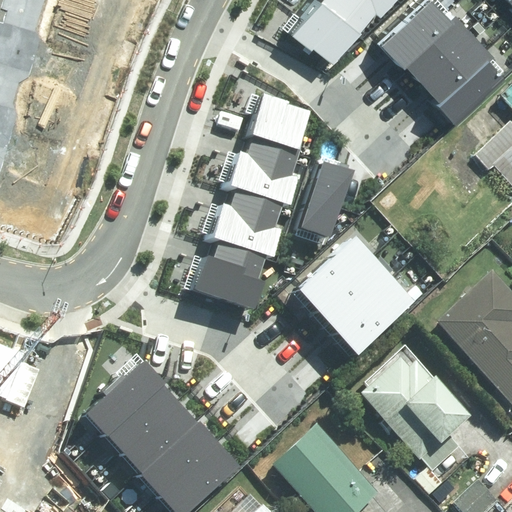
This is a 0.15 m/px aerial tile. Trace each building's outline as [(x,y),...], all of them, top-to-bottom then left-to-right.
[(0,0),(0,16),(11,23),(16,5),(8,0),(0,0)] [(302,0),(284,25),(323,54),(346,24),(349,25),(363,6),(355,0),(302,0)] [(430,0),(406,0),(371,34),(392,56),(394,54),(440,10),(430,0)] [(91,2),(81,15),(103,33),(114,21),(91,2)] [(440,10),(394,54),(410,71),(461,24),(444,6),(440,10)] [(410,71),(428,90),(474,48),(479,43),(461,24),(410,71)] [(428,90),(426,93),(446,115),(494,70),(474,48),(428,90)] [(254,92),(241,133),(244,134),(288,148),(300,109),(275,102),(276,99),(254,92)] [(511,126),(505,119),(473,151),(487,166),(492,162),(511,182),(511,126)] [(288,148),(244,134),(238,152),(232,150),(222,184),(228,185),(274,199),(278,201),(286,175),(282,174),(290,149),(288,148)] [(343,169),(314,161),(294,225),(323,234),(343,169)] [(266,225),(274,199),(228,185),(222,203),(215,201),(204,235),(210,237),(258,252),(263,253),(271,226),(266,225)] [(345,234),(288,288),(309,310),(366,256),(345,234)] [(258,252),(210,237),(204,256),(198,254),(188,287),(247,305),(255,279),(250,277),(258,252)] [(366,256),(309,310),(329,331),(386,278),(366,256)] [(511,293),(490,270),(435,321),(511,403),(511,293)] [(386,278),(329,331),(349,352),(406,299),(386,278)] [(403,345),(356,388),(419,457),(445,433),(466,414),(403,345)] [(132,361),(78,412),(100,435),(153,385),(154,384),(132,361)] [(116,452),(169,402),(153,385),(100,435),(116,452)] [(186,420),(169,402),(116,452),(133,469),(186,420)] [(133,469),(153,491),(208,440),(188,419),(186,420),(133,469)] [(314,425),(271,464),(315,511),(353,511),(376,492),(314,425)] [(445,433),(419,457),(431,470),(457,446),(445,433)] [(153,491),(172,511),(176,511),(229,464),(208,440),(153,491)] [(453,502),(462,511),(480,511),(494,499),(476,480),(453,502)]
